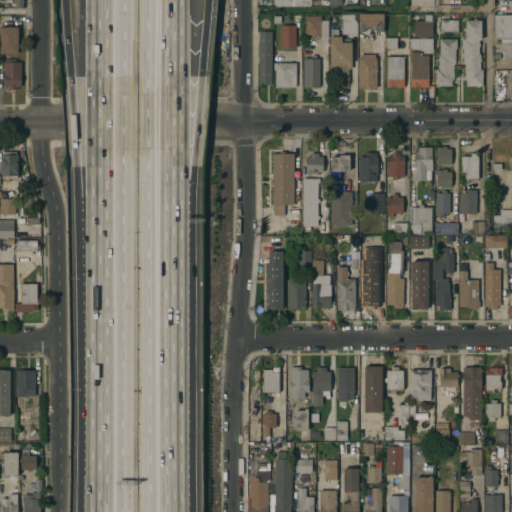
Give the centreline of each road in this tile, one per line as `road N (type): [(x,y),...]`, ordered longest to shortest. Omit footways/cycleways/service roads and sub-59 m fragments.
road 1 (residential): [(232,511),(245,120)]
road 2 (residential): [(39,122),(54,211),(55,511)]
road 3 (motorway): [(122,147),(120,511)]
road 4 (motorway): [(149,511),(148,148)]
road 5 (motorway): [(75,147),(99,422)]
road 6 (motorway): [(98,147),(99,422)]
road 7 (residential): [(511,339),(237,338)]
road 8 (tertiary): [(511,121),(245,120)]
road 9 (tertiary): [(245,120),(39,122)]
road 10 (motorway): [(173,343),(195,148)]
road 11 (motorway): [(173,343),(173,148)]
road 12 (motorway): [(173,511),(173,343)]
road 13 (tertiary): [(38,0),(39,122)]
road 14 (tertiary): [(245,120),(244,0)]
